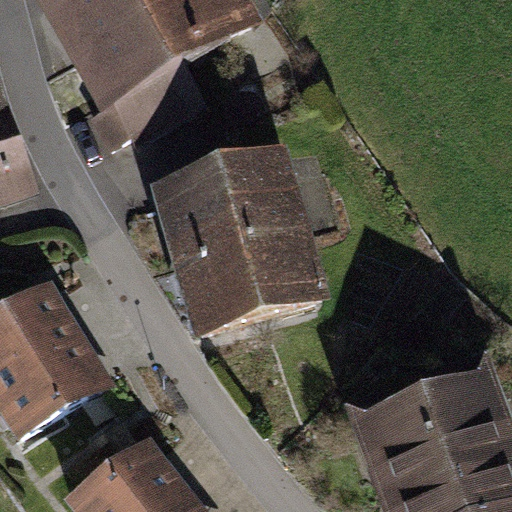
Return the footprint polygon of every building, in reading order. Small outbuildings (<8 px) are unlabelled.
[(67,0),(127,106),(96,124),(112,153),(198,104),(179,69),(251,28),(235,0),(67,0)] [(0,113),(0,207),(30,196),(0,113)] [(278,173),(164,206),(203,338),(316,305),(278,173)] [(50,302),(0,332),(0,405),(23,442),(106,390),(50,302)] [(406,506),(408,511),(506,511),(511,510),(511,448),(494,455),(472,394),(378,428),(397,480),(387,483),(397,509),(406,506)] [(115,415),(103,397),(86,409),(98,427),(115,415)] [(124,453),(135,444),(126,433),(115,442),(124,453)] [(146,458),(137,446),(125,455),(134,467),(146,458)] [(192,511),(149,458),(81,511),(192,511)]
